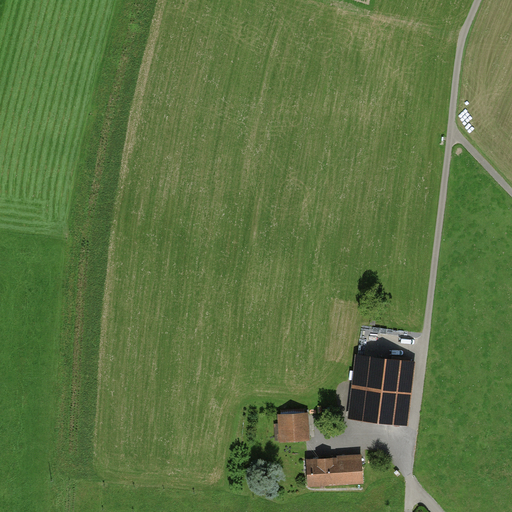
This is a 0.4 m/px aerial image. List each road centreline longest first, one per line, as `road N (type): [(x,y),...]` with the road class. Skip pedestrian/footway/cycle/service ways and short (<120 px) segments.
road 1 (residential): [(436,511),(410,483),(451,127)]
road 2 (track): [(479,0),(458,49),(451,127),(511,193)]
road 3 (track): [(336,0),(465,32)]
